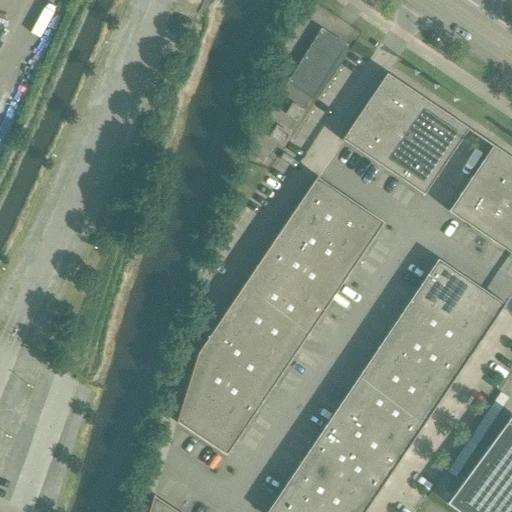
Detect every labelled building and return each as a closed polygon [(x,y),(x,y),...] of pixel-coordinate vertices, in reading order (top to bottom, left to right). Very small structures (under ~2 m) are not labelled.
[(288,83),(312,99),(345,46),(321,31),(288,83)] [(386,75),(364,107),(405,135),(427,102),(426,102),(407,89),(408,89),(407,88),(406,88),(388,76),(388,75),(387,75),(386,75)] [(427,102),(405,135),(445,162),(467,130),(469,132),(469,131),(467,129),(467,128),(466,129),(447,116),(447,115),(446,115),(427,102)] [(286,115),(297,122),(304,112),(292,105),(286,115)] [(343,141),(383,168),(405,135),(364,107),(341,141),(342,142),(343,141)] [(270,138),(283,146),(289,135),(276,127),(270,138)] [(405,135),(383,168),(423,195),(445,162),(405,135)] [(492,147),(470,179),(511,206),(511,204),(511,159),(494,147),(493,146),(493,147),(491,145),(490,146),(492,147)] [(317,177),(294,211),(328,233),(350,201),(317,179),(318,178),(317,177)] [(448,212),(489,239),(511,206),(470,179),(448,212)] [(350,201),(328,233),(361,256),(383,223),(350,201)] [(511,207),(511,206),(489,239),(511,254),(511,207)] [(294,211),(278,235),(311,257),(328,233),(294,211)] [(328,233),(311,257),(345,280),(361,256),(328,233)] [(278,235),(257,267),(290,289),(311,257),(278,235)] [(311,257),(290,289),(323,311),(345,280),(311,257)] [(437,260),(415,293),(448,315),(470,282),(437,260)] [(257,267),(241,290),(274,313),(290,289),(257,267)] [(470,282),(448,315),(482,337),(504,303),(503,304),(470,282)] [(290,289),(274,313),(307,335),(323,311),(290,289)] [(241,290),(219,322),(252,345),(274,313),(241,290)] [(415,293),(399,317),(432,339),(448,315),(415,293)] [(274,313),(252,345),(286,367),(307,335),(274,313)] [(448,315),(432,339),(465,361),(482,337),(448,315)] [(399,317),(378,348),(411,371),(432,339),(399,317)] [(219,322),(198,354),(231,376),(252,345),(219,322)] [(432,339),(411,371),(444,393),(465,361),(432,339)] [(252,345),(231,376),(264,399),(286,367),(252,345)] [(378,348),(362,372),(395,395),(411,371),(378,348)] [(198,354),(189,383),(215,400),(231,376),(198,354)] [(411,371),(395,395),(428,417),(444,393),(411,371)] [(362,372),(340,404),(373,426),(395,395),(362,372)] [(231,376),(215,400),(248,423),(264,399),(231,376)] [(177,423),(193,433),(215,400),(189,383),(176,423),(177,424),(177,423)] [(395,395),(373,426),(406,449),(428,417),(395,395)] [(215,400),(193,433),(226,455),(248,423),(215,400)] [(340,404),(324,428),(357,450),(373,426),(340,404)] [(511,511),(511,416),(511,415),(446,504),(457,511),(511,511)] [(373,426),(357,450),(390,473),(406,449),(373,426)] [(324,428),(302,460),(336,482),(357,450),(324,428)] [(357,450),(336,482),(369,505),(390,473),(357,450)] [(302,460),(286,484),(320,506),(336,482),(302,460)] [(336,482),(320,506),(328,511),(363,511),(369,505),(336,482)] [(267,511),(315,511),(320,506),(286,484),(267,511)] [(148,511),(176,511),(154,497),(155,496),(154,495),(148,511)]
